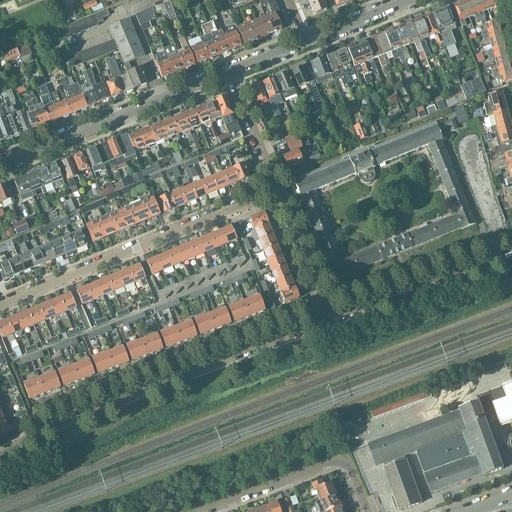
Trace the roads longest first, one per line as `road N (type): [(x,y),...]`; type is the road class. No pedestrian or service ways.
road 1 (residential): [(0,457),(48,424),(307,326),(325,309)]
road 2 (residential): [(0,303),(277,189)]
road 3 (residential): [(0,164),(231,73)]
road 4 (residential): [(366,511),(347,464),(338,460),(200,511)]
road 5 (residential): [(325,309),(351,310),(511,249)]
road 6 (residential): [(325,309),(277,189)]
road 7 (residential): [(277,189),(231,73)]
